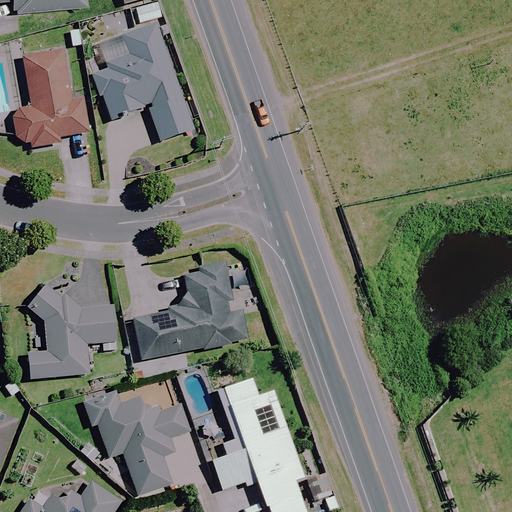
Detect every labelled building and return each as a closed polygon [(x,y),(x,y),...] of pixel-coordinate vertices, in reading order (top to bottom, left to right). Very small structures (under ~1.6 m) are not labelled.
[(83,8),(82,0),(0,0),(0,3),(10,3),(11,16),(83,8)] [(159,20),(156,5),(134,10),(137,25),(159,20)] [(191,133),(155,28),(120,39),(126,58),(100,67),(102,73),(92,76),(108,123),(146,110),(158,144),(191,133)] [(70,103),(61,52),(21,60),(30,110),(10,114),(16,144),(26,142),(28,151),(58,146),(57,141),(88,135),(81,100),(70,103)] [(230,304),(222,264),(199,269),(200,276),(181,280),(187,311),(131,321),(139,364),(246,344),(240,315),(225,318),(223,305),(230,304)] [(104,309),(101,280),(69,283),(71,297),(35,301),(37,322),(43,321),(46,355),(26,356),(28,383),(86,377),(84,348),(116,345),(113,308),(104,309)] [(255,399),(249,381),(215,393),(232,442),(221,446),(225,459),(210,464),(220,493),(254,481),(264,511),(302,511),(292,482),(301,479),(271,393),(255,399)] [(118,406),(114,394),(82,405),(90,429),(95,427),(107,460),(121,455),(136,498),(170,487),(160,458),(172,454),(167,441),(186,434),(177,408),(144,419),(138,399),(118,406)] [(0,464),(16,423),(0,416),(0,464)] [(113,511),(118,504),(90,485),(80,500),(68,492),(60,505),(50,499),(41,511),(39,511),(28,505),(23,511),(113,511)]
